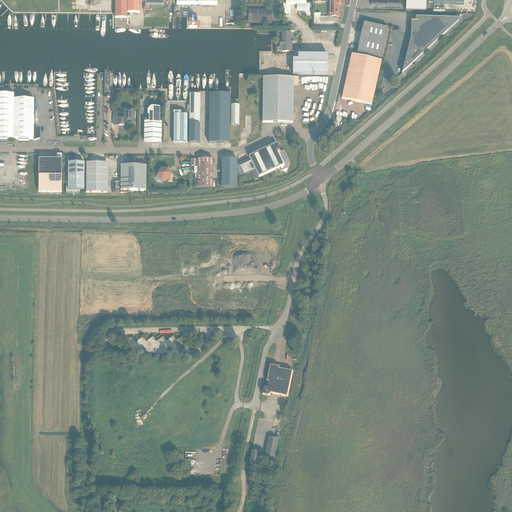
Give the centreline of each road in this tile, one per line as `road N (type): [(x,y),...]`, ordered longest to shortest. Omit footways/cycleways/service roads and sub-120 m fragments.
road 1 (tertiary): [(0,217),(197,216),(266,207),(319,182)]
road 2 (unclassified): [(0,148),(240,151),(277,130),(312,135)]
road 3 (unclassified): [(245,454),(267,343),(325,213),(319,182)]
road 4 (tertiary): [(319,182),(508,14)]
road 5 (unclassified): [(312,135),(330,109),(354,0)]
road 6 (unknown): [(234,328),(241,365),(218,451)]
